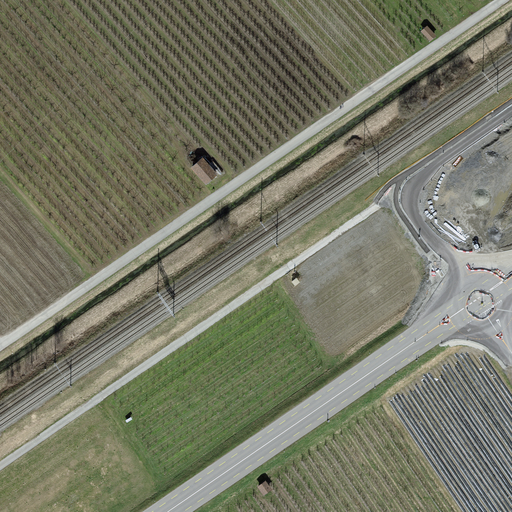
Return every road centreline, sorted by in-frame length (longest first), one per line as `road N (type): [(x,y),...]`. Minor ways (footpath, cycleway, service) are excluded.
road 1 (track): [(501,0),(0,344)]
road 2 (track): [(0,466),(376,206)]
road 3 (primary): [(448,288),(389,351),(152,511)]
road 4 (primary): [(167,511),(397,358),(439,333),(478,325)]
road 5 (tertiary): [(442,251),(411,214),(410,184),(511,111)]
